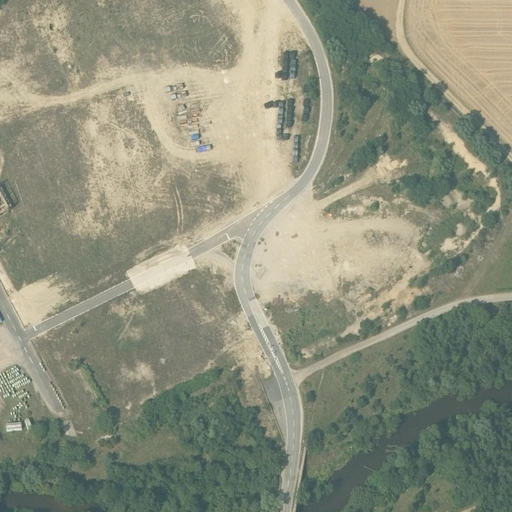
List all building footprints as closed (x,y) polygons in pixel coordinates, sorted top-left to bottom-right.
[(181,294),(194,323),(206,318),(193,289),(181,294)] [(249,357),(261,353),(252,329),(240,334),(249,357)] [(180,359),(202,349),(195,333),(172,344),(180,359)] [(246,382),(258,376),(253,365),(241,370),(246,382)] [(121,411),(107,418),(112,430),(127,423),(121,411)]
